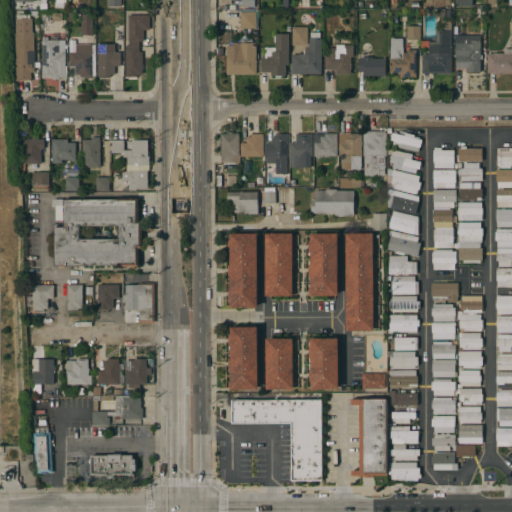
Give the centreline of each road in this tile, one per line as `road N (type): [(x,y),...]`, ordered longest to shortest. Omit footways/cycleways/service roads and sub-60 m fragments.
road 1 (residential): [(511,111),(38,113)]
road 2 (primary): [(200,503),(199,196)]
road 3 (primary): [(173,112),(170,336)]
road 4 (primary): [(170,336),(169,511)]
road 5 (secondary): [(494,502),(334,501)]
road 6 (secondary): [(334,501),(200,503)]
